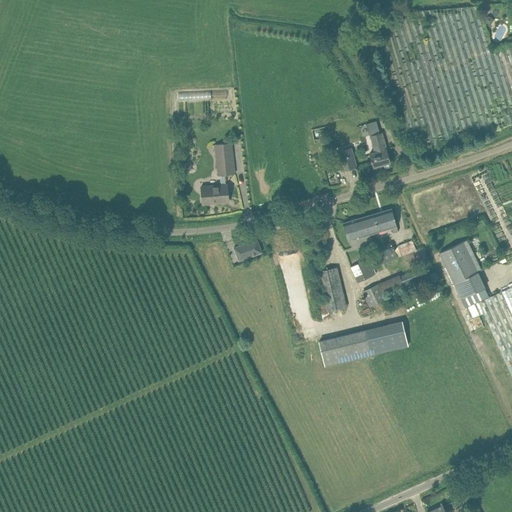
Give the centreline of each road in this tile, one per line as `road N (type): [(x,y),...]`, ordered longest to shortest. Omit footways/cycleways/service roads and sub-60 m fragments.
road 1 (unclassified): [(511,146),(231,226),(171,232),(84,221),(0,190)]
road 2 (unclassified): [(377,511),(511,450)]
